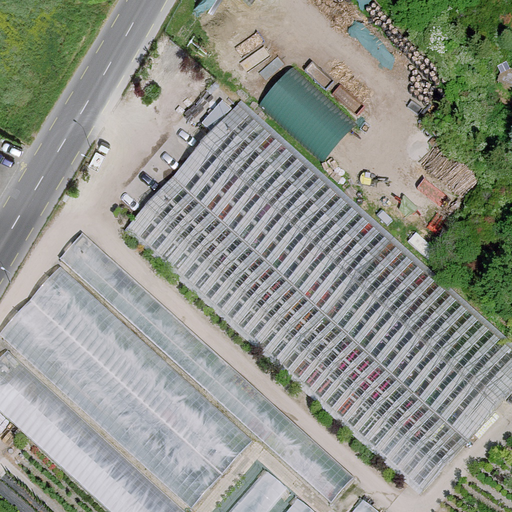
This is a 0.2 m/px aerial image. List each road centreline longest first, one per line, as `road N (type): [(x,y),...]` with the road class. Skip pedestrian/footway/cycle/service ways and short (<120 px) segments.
road 1 (track): [(79,217),(407,511)]
road 2 (primary): [(0,242),(144,0)]
road 3 (track): [(0,316),(125,148),(122,129),(84,100)]
road 4 (track): [(511,423),(423,511)]
